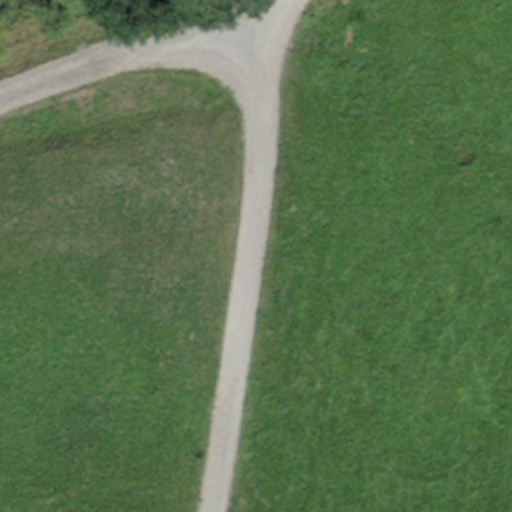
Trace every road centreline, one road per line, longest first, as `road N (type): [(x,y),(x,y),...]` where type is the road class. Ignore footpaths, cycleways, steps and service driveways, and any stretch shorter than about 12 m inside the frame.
road 1 (track): [(295,0),(214,511)]
road 2 (track): [(0,93),(253,0)]
